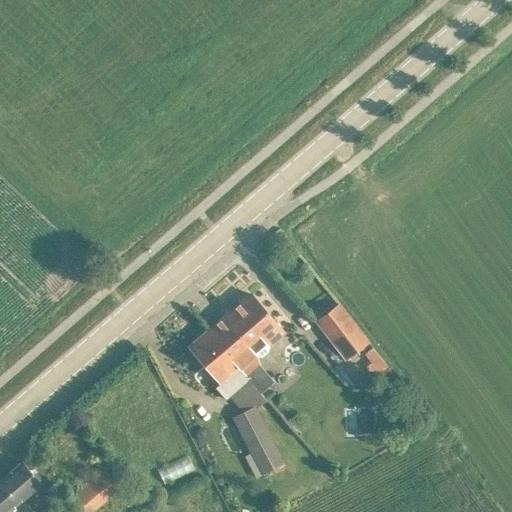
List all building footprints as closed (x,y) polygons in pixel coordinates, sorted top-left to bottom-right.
[(251,293),(205,332),(239,372),(246,381),(249,379),(262,369),(257,356),(285,333),(264,308),(251,293)] [(339,303),(319,318),(336,341),(333,344),(344,359),(367,342),(339,303)] [(205,332),(188,347),(201,362),(220,384),(217,387),(226,398),(229,396),(234,392),(237,396),(233,400),(241,410),(261,393),(249,379),(246,381),(239,372),(205,332)] [(250,453),(260,473),(282,463),(254,407),(232,418),(250,453)] [(33,511),(23,499),(42,483),(38,478),(41,476),(34,468),(31,471),(22,460),(0,478),(0,511),(33,511)] [(75,492),(90,509),(121,483),(106,466),(75,492)] [(47,490),(56,501),(64,495),(55,483),(47,490)]
